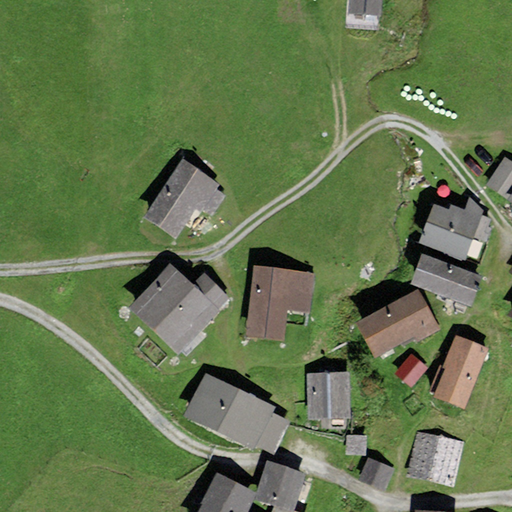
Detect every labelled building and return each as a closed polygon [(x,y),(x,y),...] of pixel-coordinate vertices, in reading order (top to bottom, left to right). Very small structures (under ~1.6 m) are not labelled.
[(380,15),(381,0),(348,0),(348,13),(380,15)] [(503,197),(511,184),(511,160),(506,156),(485,184),(503,197)] [(182,159),(143,217),(174,238),(194,208),(201,212),(220,184),(182,159)] [(451,204),(449,209),(433,203),(418,242),(465,261),(480,221),(482,216),(481,216),(482,211),(469,198),(464,209),(451,204)] [(482,275),(421,253),(410,284),(471,306),(482,275)] [(177,353),(230,298),(202,272),(193,282),(170,261),(127,306),(177,353)] [(314,272),(253,265),(244,336),(283,341),(287,309),(309,312),(314,272)] [(440,330),(418,289),(355,322),(374,357),(414,336),(417,342),(440,330)] [(463,409),(487,347),(457,336),(455,335),(441,367),(445,368),(433,397),(463,409)] [(410,387),(427,368),(411,354),(394,373),(410,387)] [(349,418),(348,372),(307,373),(309,419),(349,418)] [(275,406),(205,373),(184,417),(254,450),(257,445),(272,413),(275,406)] [(289,420),(272,413),(257,445),(273,453),(289,420)] [(453,487),(463,442),(416,432),(406,477),(453,487)] [(367,454),(367,434),(346,434),(346,455),(367,454)] [(394,469),(368,458),(358,479),(385,491),(394,469)] [(306,473),(267,461),(255,492),(256,493),(254,499),(273,505),(293,511),(295,510),(306,473)] [(254,499),(256,493),(255,492),(215,473),(201,501),(203,502),(197,511),(246,511),(247,511),(254,499)]
